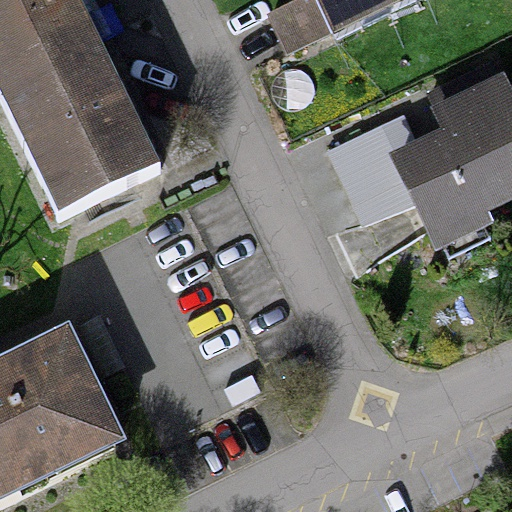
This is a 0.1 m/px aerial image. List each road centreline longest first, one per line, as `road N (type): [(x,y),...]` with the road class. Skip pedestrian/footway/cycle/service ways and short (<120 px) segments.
road 1 (residential): [(387,431),(180,0)]
road 2 (unknown): [(200,511),(90,233)]
road 3 (residential): [(223,511),(387,431)]
road 4 (residential): [(387,431),(511,371)]
